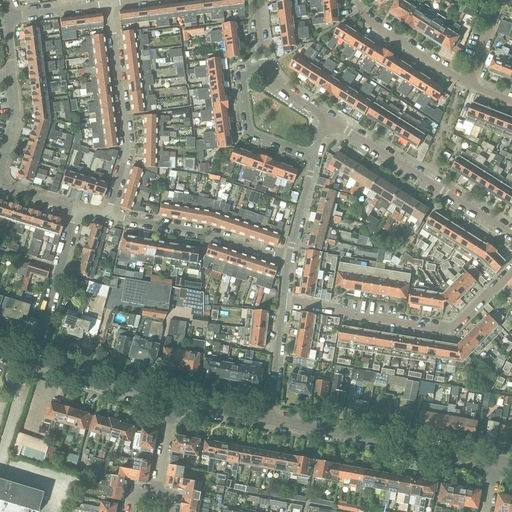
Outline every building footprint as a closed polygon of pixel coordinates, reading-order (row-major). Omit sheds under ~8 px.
[(214,0),(211,0),(201,1),(203,15),(211,14),(212,21),(217,20),(214,0)] [(228,0),(214,0),(217,20),(224,19),(223,12),(230,11),(228,0)] [(242,0),(228,0),(230,11),(238,10),(238,11),(238,17),(245,16),(244,12),(245,12),(242,0)] [(336,0),(310,3),(311,8),(324,7),(324,12),(336,11),(339,10),(337,0),(336,0)] [(401,0),(398,0),(390,12),(391,13),(390,14),(394,17),(395,15),(399,18),(410,0),(405,0),(404,2),(401,0)] [(410,0),(399,18),(398,19),(407,25),(419,6),(415,3),(416,0),(410,0)] [(201,1),(188,3),(190,23),(197,23),(196,16),(203,15),(201,1)] [(292,2),(279,4),(280,15),(306,12),(305,6),(296,7),(295,1),(292,1),(292,2)] [(188,3),(174,5),(176,18),(184,17),(184,24),(190,23),(188,3)] [(174,5),(161,7),(163,27),(169,26),(168,19),(176,18),(174,5)] [(459,12),(463,14),(467,7),(462,5),(459,12)] [(419,6),(407,25),(415,30),(416,29),(428,10),(429,9),(425,6),(424,8),(419,6)] [(161,7),(147,8),(149,22),(156,21),(157,28),(163,27),(161,7)] [(463,14),(476,18),(478,12),(467,7),(463,14)] [(147,8),(133,10),(135,24),(149,22),(147,8)] [(133,10),(119,12),(120,26),(135,24),(133,10)] [(325,18),(312,19),(313,25),(336,22),(340,22),(339,10),(336,11),(324,12),(325,18)] [(428,10),(416,29),(420,31),(419,33),(424,36),(425,34),(437,16),(428,10)] [(306,12),(280,15),(281,26),(295,24),(294,18),(307,16),(306,12)] [(101,14),(88,16),(89,30),(103,28),(101,14)] [(88,16),(74,18),(76,31),(89,30),(88,16)] [(437,16),(425,34),(429,37),(428,38),(433,41),(442,26),(438,23),(440,19),(437,16)] [(74,18),(60,20),(62,33),(76,31),(74,18)] [(511,24),(501,20),(499,26),(511,31),(511,30),(511,29),(511,24)] [(223,31),(210,33),(211,38),(238,35),(236,23),(222,25),(223,31)] [(295,24),(281,26),(282,37),(309,34),(309,28),(296,30),(295,28),(295,24)] [(336,34),(328,46),(333,50),(336,46),(340,39),(344,41),(352,30),(342,24),(336,34)] [(442,26),(433,41),(437,44),(438,43),(443,46),(454,28),(450,25),(448,29),(442,26)] [(454,28),(443,46),(446,48),(445,49),(449,52),(450,51),(451,51),(452,49),(454,46),(455,46),(456,45),(457,46),(460,42),(458,40),(460,37),(463,33),(459,31),(461,28),(456,25),(454,28)] [(50,26),(23,29),(24,39),(41,37),(40,32),(46,32),(50,31),(50,26)] [(499,26),(497,33),(509,37),(511,31),(499,26)] [(204,33),(203,28),(183,30),(182,31),(183,42),(189,42),(188,36),(189,35),(204,33)] [(350,45),(343,56),(347,59),(361,36),(352,30),(344,41),(350,45)] [(141,31),(122,33),(123,43),(148,40),(147,35),(141,36),(141,31)] [(309,34),(282,37),(284,48),(297,46),(297,41),(310,39),(309,34)] [(238,35),(211,38),(211,43),(224,42),(225,47),(239,45),(238,35)] [(86,43),(80,44),(81,49),(105,46),(104,36),(86,38),(86,43)] [(361,36),(347,59),(352,62),(359,51),(363,53),(370,41),(361,36)] [(41,37),(24,39),(26,49),(52,46),(52,42),(47,42),(41,43),(41,37)] [(148,40),(123,43),(124,53),(143,51),(143,46),(148,45),(148,40)] [(368,57),(361,68),(362,68),(365,70),(380,47),(370,41),(363,53),(368,57)] [(226,53),(213,54),(214,60),(221,59),(240,57),(239,45),(225,47),(226,53)] [(52,46),(26,49),(27,60),(43,58),(42,53),(53,51),(52,46)] [(105,46),(81,49),(81,54),(88,53),(88,58),(107,56),(105,46)] [(380,47),(365,70),(370,74),(377,62),(381,65),(389,53),(380,47)] [(497,50),(489,72),(494,74),(493,75),(498,77),(499,75),(500,76),(508,55),(510,50),(503,47),(501,51),(498,49),(497,50)] [(298,56),(290,68),(300,74),(315,51),(310,48),(303,59),(298,56)] [(143,51),(124,53),(125,63),(150,60),(149,50),(143,51)] [(315,51),(300,74),(309,80),(317,68),(312,65),(319,54),(315,51)] [(387,68),(380,80),(384,82),(392,69),(398,59),(389,53),(381,65),(387,68)] [(500,76),(500,78),(504,79),(505,78),(510,80),(511,73),(511,56),(508,55),(500,76)] [(83,64),(83,69),(108,66),(107,56),(88,58),(89,63),(83,64)] [(43,58),(27,60),(28,70),(55,67),(54,62),(44,63),(43,58)] [(194,69),(194,70),(194,74),(195,74),(222,71),(221,59),(214,60),(207,61),(207,67),(194,69)] [(392,69),(384,82),(389,85),(394,78),(397,81),(400,77),(407,65),(398,59),(392,69)] [(150,60),(125,63),(127,73),(146,71),(152,70),(151,65),(150,60)] [(317,68),(309,80),(319,86),(333,63),(328,60),(321,71),(317,68)] [(333,63),(319,86),(328,92),(336,80),(331,77),(336,69),(338,66),(336,64),(333,63)] [(406,80),(398,91),(402,94),(417,71),(407,65),(400,77),(406,80)] [(108,66),(83,69),(84,74),(90,73),(91,78),(109,76),(108,66)] [(55,67),(28,70),(30,80),(46,78),(45,73),(56,72),(55,67)] [(146,71),(127,73),(128,83),(153,80),(152,75),(146,76),(146,71)] [(222,71),(195,74),(196,79),(209,78),(210,83),(223,81),(222,71)] [(336,80),(328,92),(336,96),(336,97),(340,90),(351,74),(347,71),(340,82),(339,82),(336,80)] [(417,71),(402,94),(407,97),(415,86),(418,88),(426,77),(417,71)] [(340,90),(336,97),(345,102),(353,91),(349,88),(356,77),(355,77),(352,74),(351,74),(340,90)] [(91,83),(85,83),(86,89),(110,86),(109,76),(91,78),(91,83)] [(424,92),(417,103),(421,106),(435,83),(426,77),(418,88),(424,92)] [(46,78),(30,80),(31,90),(58,87),(60,87),(60,82),(57,82),(46,84),(46,78)] [(153,80),(128,83),(129,93),(148,91),(148,86),(154,86),(153,80)] [(210,89),(197,90),(197,91),(198,95),(225,92),(223,81),(210,83),(210,89)] [(353,91),(345,102),(355,109),(369,86),(365,83),(358,94),(353,91)] [(435,83),(421,106),(426,109),(433,98),(437,101),(445,89),(435,83)] [(110,86),(86,89),(86,94),(93,93),(93,98),(112,96),(110,86)] [(369,86),(355,109),(365,115),(372,102),(367,99),(374,89),(369,86)] [(58,87),(31,90),(32,101),(48,99),(47,93),(58,92),(58,87)] [(148,91),(129,93),(130,103),(155,100),(155,95),(149,96),(148,91)] [(225,92),(198,95),(198,96),(199,101),(204,100),(205,106),(226,103),(225,92)] [(94,103),(88,104),(88,109),(113,106),(112,96),(93,98),(94,103)] [(378,97),(367,116),(375,121),(386,104),(383,102),(384,100),(378,97)] [(48,99),(32,101),(34,111),(59,108),(59,103),(49,104),(48,99)] [(155,100),(130,103),(132,114),(151,112),(156,111),(155,105),(156,105),(155,100)] [(205,111),(200,112),(201,117),(228,114),(226,103),(205,106),(205,111)] [(473,103),(465,122),(475,126),(483,107),(473,103)] [(386,104),(375,121),(384,127),(396,108),(391,104),(390,106),(386,104)] [(113,106),(88,109),(89,114),(95,113),(96,118),(114,116),(113,106)] [(483,107),(475,126),(484,130),(492,111),(483,107)] [(59,108),(34,111),(35,120),(51,122),(50,114),(60,113),(59,108)] [(396,108),(384,127),(393,132),(403,115),(399,113),(401,111),(396,108)] [(185,115),(185,119),(190,119),(189,109),(167,112),(167,115),(172,114),(172,117),(185,115)] [(492,111),(484,130),(494,133),(501,114),(492,111)] [(403,115),(393,132),(401,137),(413,118),(404,113),(403,115)] [(228,114),(201,117),(202,123),(215,121),(215,127),(229,125),(228,114)] [(501,114),(494,133),(503,137),(510,118),(501,114)] [(97,123),(90,124),(91,129),(115,126),(114,116),(96,118),(97,123)] [(145,116),(144,127),(163,127),(163,122),(169,122),(169,116),(163,116),(145,116)] [(413,118),(401,137),(409,142),(420,125),(416,123),(418,121),(413,118)] [(511,118),(510,118),(503,137),(511,140),(511,118)] [(35,120),(32,129),(58,137),(61,138),(63,134),(59,133),(49,130),(51,122),(35,120)] [(420,125),(409,142),(418,148),(429,131),(425,129),(425,128),(427,126),(422,123),(420,125)] [(216,132),(203,134),(204,140),(231,136),(229,125),(215,127),(216,132)] [(115,126),(91,129),(92,139),(99,138),(117,136),(115,126)] [(144,127),(144,137),(169,137),(169,132),(163,132),(163,127),(144,127)] [(32,129),(29,139),(45,144),(46,139),(57,142),(58,137),(32,129)] [(99,138),(92,139),(93,149),(100,148),(100,149),(118,147),(117,136),(99,138)] [(204,140),(203,140),(205,151),(218,149),(232,147),(231,136),(204,140)] [(144,137),(144,147),(163,147),(163,142),(169,142),(169,137),(144,137)] [(29,139),(26,149),(52,157),(53,152),(43,149),(45,144),(29,139)] [(68,151),(70,146),(71,141),(65,139),(64,145),(63,144),(62,149),(68,151)] [(203,140),(195,141),(196,147),(197,152),(205,151),(203,140)] [(144,147),(144,157),(169,157),(169,152),(163,152),(163,147),(144,147)] [(227,168),(225,173),(230,175),(231,172),(235,163),(240,165),(245,152),(234,148),(227,168)] [(26,149),(23,159),(39,164),(40,159),(51,162),(52,157),(26,149)] [(113,151),(107,152),(106,153),(104,161),(109,162),(110,157),(116,159),(118,152),(113,150),(113,151)] [(104,161),(106,153),(101,151),(94,152),(93,158),(104,161)] [(451,168),(451,169),(460,174),(463,168),(471,157),(473,154),(472,153),(469,151),(468,151),(466,154),(462,151),(451,168)] [(65,172),(61,185),(72,188),(78,168),(78,167),(83,153),(78,152),(78,154),(76,153),(72,166),(74,166),(72,173),(65,171),(65,172)] [(245,152),(240,165),(245,167),(245,168),(241,179),(246,181),(251,168),(252,165),(255,155),(245,152)] [(451,155),(445,152),(441,160),(447,163),(451,155)] [(336,169),(330,180),(331,181),(334,182),(338,176),(348,159),(338,153),(330,165),(336,169)] [(251,168),(246,181),(251,182),(251,183),(256,170),(261,172),(262,168),(263,165),(266,159),(255,155),(252,165),(251,168)] [(463,168),(460,174),(468,179),(475,168),(483,157),(479,155),(476,160),(471,157),(463,168)] [(496,155),(494,160),(501,163),(503,159),(496,155)] [(144,157),(144,168),(152,168),(163,168),(170,168),(170,162),(169,162),(169,157),(144,157)] [(475,168),(468,179),(477,185),(488,168),(488,167),(484,164),(487,159),(483,157),(475,168)] [(194,159),(183,158),(183,170),(194,171),(194,159)] [(20,169),(46,177),(47,172),(37,169),(37,168),(39,164),(23,159),(20,168),(20,169)] [(262,168),(261,172),(266,174),(265,178),(262,186),(267,188),(274,168),(275,165),(276,163),(266,159),(263,165),(262,168)] [(348,159),(338,176),(342,178),(344,174),(350,178),(359,165),(348,159)] [(274,168),(267,188),(272,190),(277,178),(282,180),(286,168),(286,166),(276,163),(275,165),(274,168)] [(199,164),(199,173),(209,172),(208,164),(199,164)] [(359,165),(350,178),(360,185),(361,185),(369,172),(359,165)] [(488,168),(477,185),(486,190),(499,168),(500,168),(496,165),(494,168),(493,170),(490,168),(488,167),(488,168)] [(286,168),(282,180),(287,182),(283,194),(288,196),(296,175),(297,171),(297,170),(293,168),(286,166),(286,168)] [(78,168),(72,188),(82,191),(87,178),(81,176),(83,169),(82,168),(78,167),(78,168)] [(131,168),(128,178),(146,183),(147,178),(153,180),(155,175),(143,172),(132,168),(131,168)] [(499,168),(486,190),(494,195),(505,178),(500,175),(503,170),(501,168),(500,168),(499,168)] [(20,169),(17,179),(33,184),(34,178),(44,181),(46,177),(20,169)] [(175,180),(176,180),(177,172),(170,171),(169,175),(173,176),(172,180),(175,180)] [(87,178),(82,191),(93,195),(100,174),(94,172),(92,179),(87,178)] [(358,188),(354,194),(359,197),(363,191),(365,188),(366,189),(371,191),(379,178),(369,172),(361,185),(360,185),(358,188)] [(100,174),(93,195),(103,198),(108,184),(102,182),(104,175),(100,174)] [(220,176),(210,174),(208,179),(215,180),(214,184),(218,185),(220,176)] [(505,178),(494,195),(503,201),(511,185),(511,177),(510,181),(505,178)] [(128,178),(125,187),(149,194),(150,189),(145,188),(146,183),(128,178)] [(379,178),(371,191),(377,195),(371,205),(375,207),(389,184),(379,178)] [(54,179),(53,179),(50,192),(56,194),(60,181),(54,179)] [(331,181),(329,188),(338,190),(339,185),(334,184),(335,182),(334,182),(331,181)] [(375,207),(374,208),(379,210),(381,207),(387,211),(387,210),(391,204),(399,191),(389,184),(375,207)] [(511,185),(503,201),(511,206),(511,204),(511,185)] [(125,187),(122,198),(140,203),(142,198),(148,199),(149,194),(125,187)] [(324,189),(321,201),(333,204),(334,204),(335,198),(339,199),(339,198),(340,193),(337,192),(324,189)] [(393,214),(391,217),(395,220),(409,197),(399,191),(391,204),(397,208),(393,214)] [(161,203),(158,216),(169,218),(172,200),(174,193),(163,192),(162,198),(161,203)] [(172,200),(169,218),(179,220),(184,196),(184,195),(178,194),(174,193),(172,200)] [(184,196),(179,220),(189,221),(192,203),(194,198),(194,197),(184,195),(184,196)] [(192,203),(189,221),(199,223),(204,200),(204,199),(198,198),(194,197),(194,198),(192,203)] [(409,197),(395,220),(399,222),(405,213),(411,217),(420,204),(409,197)] [(122,198),(119,208),(132,211),(137,213),(137,212),(144,213),(145,209),(139,207),(140,203),(122,198)] [(204,200),(199,223),(208,225),(213,207),(215,201),(204,199),(204,200)] [(213,207),(208,225),(217,228),(225,205),(225,204),(221,203),(215,201),(213,207)] [(321,201),(318,213),(331,216),(334,217),(342,219),(343,214),(336,212),(337,205),(334,204),(333,204),(321,201)] [(5,203),(0,219),(0,228),(2,230),(5,220),(10,221),(15,206),(5,203)] [(225,205),(217,228),(227,231),(233,214),(228,212),(230,206),(225,204),(225,205)] [(420,204),(411,217),(418,220),(416,224),(420,226),(430,210),(420,204)] [(15,206),(10,221),(16,223),(12,233),(17,234),(25,209),(15,206)] [(25,209),(17,234),(22,236),(25,226),(30,227),(35,212),(25,209)] [(233,214),(227,231),(237,234),(245,211),(239,209),(237,215),(233,214)] [(245,211),(237,234),(247,237),(252,220),(254,214),(245,211)] [(35,229),(27,255),(31,256),(45,215),(35,212),(30,227),(35,229)] [(434,212),(422,230),(430,235),(442,217),(434,212)] [(318,213),(315,224),(328,228),(331,216),(318,213)] [(252,220),(247,237),(256,241),(264,217),(259,216),(254,214),(252,220)] [(45,215),(31,256),(36,258),(44,232),(50,233),(54,218),(45,215)] [(264,217),(256,241),(266,244),(272,226),(267,224),(269,219),(264,217)] [(442,217),(430,235),(438,240),(449,222),(442,217)] [(54,218),(50,233),(55,235),(52,245),(56,246),(64,221),(54,218)] [(272,226),(266,244),(276,247),(280,235),(282,229),(281,229),(283,223),(278,222),(276,227),(272,226)] [(368,226),(371,236),(377,227),(370,222),(368,226)] [(449,222),(438,240),(446,245),(457,227),(449,222)] [(315,224),(312,236),(329,240),(330,236),(332,229),(328,228),(315,224)] [(420,226),(416,224),(412,230),(416,233),(420,226)] [(91,230),(89,238),(103,242),(107,229),(90,225),(89,230),(91,230)] [(457,227),(446,245),(453,250),(457,245),(458,245),(466,232),(465,232),(457,227)] [(117,245),(119,238),(120,233),(114,231),(111,243),(117,245)] [(458,246),(455,251),(463,256),(474,238),(466,233),(466,232),(458,245),(458,246)] [(123,235),(118,262),(128,264),(128,263),(127,262),(132,236),(127,235),(126,236),(123,235)] [(368,238),(360,235),(357,245),(366,247),(368,238)] [(132,236),(127,262),(128,263),(135,264),(136,264),(136,262),(140,238),(137,238),(136,237),(132,236)] [(312,236),(309,248),(321,251),(322,250),(326,252),(328,244),(329,240),(312,236)] [(85,244),(83,250),(100,255),(103,242),(89,238),(87,245),(85,244)] [(140,238),(136,262),(144,263),(149,239),(144,238),(143,239),(140,238)] [(474,238),(463,256),(471,261),(473,257),(482,243),(474,238)] [(149,239),(144,263),(145,263),(150,264),(149,267),(153,267),(153,265),(157,241),(154,241),(153,240),(149,239)] [(157,241),(153,265),(161,266),(165,243),(162,242),(162,241),(158,240),(157,241)] [(425,244),(421,241),(417,248),(416,247),(413,253),(417,256),(421,249),(425,244)] [(161,266),(160,271),(165,272),(165,267),(165,265),(170,266),(174,243),(169,242),(168,243),(165,243),(161,266)] [(174,243),(170,266),(174,267),(174,268),(178,269),(182,246),(179,245),(178,244),(174,243)] [(482,243),(473,257),(477,259),(478,258),(483,261),(493,248),(489,244),(487,246),(482,243)] [(204,262),(203,265),(203,268),(207,269),(208,264),(213,265),(220,247),(209,244),(203,262),(204,262)] [(182,246),(178,269),(182,270),(182,268),(186,269),(190,246),(186,245),(185,246),(182,246)] [(190,246),(186,269),(199,271),(200,265),(196,264),(199,249),(195,248),(195,247),(190,246)] [(213,265),(211,271),(221,274),(229,251),(220,247),(213,265)] [(493,248),(483,261),(486,265),(485,266),(489,269),(501,257),(496,253),(497,251),(493,248)] [(44,250),(41,259),(41,260),(52,263),(53,257),(49,255),(50,252),(44,250)] [(84,255),(81,263),(96,267),(100,255),(83,250),(82,255),(84,255)] [(229,251),(221,274),(231,277),(239,254),(229,251)] [(307,251),(306,260),(327,263),(328,254),(307,251)] [(418,267),(419,260),(414,260),(406,253),(399,266),(403,267),(407,261),(413,265),(413,266),(418,267)] [(440,253),(436,259),(433,263),(440,264),(445,261),(442,259),(444,255),(440,253)] [(239,254),(231,277),(241,281),(249,257),(239,254)] [(249,257),(241,281),(245,282),(247,276),(253,278),(259,261),(249,257)] [(489,269),(486,272),(492,279),(507,264),(501,257),(489,269)] [(11,272),(24,276),(28,264),(15,260),(11,272)] [(306,260),(304,268),(325,272),(327,263),(306,260)] [(259,261),(253,278),(256,279),(255,285),(261,287),(268,264),(259,261)] [(28,264),(24,276),(24,278),(30,279),(31,274),(47,279),(50,269),(29,263),(28,264)] [(77,269),(76,275),(93,280),(96,267),(81,263),(79,270),(77,269)] [(336,283),(336,287),(345,288),(349,264),(340,263),(339,272),(338,272),(337,282),(336,282),(336,283)] [(261,287),(255,304),(259,306),(264,289),(270,290),(277,267),(268,264),(261,287)] [(349,264),(345,288),(353,290),(358,266),(349,264)] [(358,266),(353,290),(362,291),(366,267),(358,266)] [(366,267),(362,291),(371,293),(376,269),(366,267)] [(304,268),(303,278),(324,281),(325,272),(304,268)] [(376,269),(371,293),(380,294),(384,270),(376,269)] [(384,270),(380,294),(389,296),(393,272),(384,270)] [(393,272),(389,296),(398,297),(402,273),(393,272)] [(459,274),(455,277),(469,291),(477,282),(466,272),(462,276),(459,274)] [(402,273),(398,297),(407,299),(408,295),(408,294),(410,284),(409,284),(411,274),(402,273)] [(69,288),(86,293),(89,282),(72,277),(69,288)] [(454,284),(450,288),(461,299),(469,291),(455,277),(451,281),(454,284)] [(486,281),(481,277),(478,280),(483,285),(486,281)] [(176,278),(175,286),(184,287),(185,280),(176,278)] [(303,278),(301,286),(322,290),(324,281),(303,278)] [(125,279),(121,300),(129,301),(133,280),(125,279)] [(133,280),(129,301),(137,302),(141,282),(133,280)] [(511,280),(503,289),(510,296),(511,293),(511,280)] [(108,287),(89,282),(86,293),(106,298),(108,287)] [(141,282),(137,302),(143,303),(143,302),(144,302),(144,301),(147,301),(148,292),(150,283),(149,283),(141,282)] [(444,282),(440,286),(441,286),(442,290),(442,291),(446,304),(447,302),(452,307),(461,299),(450,288),(444,282)] [(150,283),(148,292),(170,296),(171,287),(171,286),(166,286),(158,284),(150,283)] [(217,304),(222,287),(218,285),(212,303),(217,304)] [(301,286),(300,296),(321,299),(322,290),(301,286)] [(411,289),(409,304),(421,306),(424,287),(418,286),(418,290),(411,289)] [(434,293),(432,308),(444,310),(445,303),(446,304),(442,291),(442,290),(441,286),(435,288),(434,293)] [(424,287),(421,306),(432,308),(434,293),(428,292),(429,288),(424,287)] [(186,290),(184,308),(203,311),(203,293),(186,290)] [(148,292),(147,301),(168,305),(170,296),(148,292)] [(4,298),(1,309),(5,310),(3,316),(5,317),(5,319),(9,320),(11,318),(12,319),(17,302),(19,302),(20,298),(16,297),(14,301),(6,299),(4,298)] [(17,302),(12,319),(13,319),(13,321),(17,322),(19,321),(20,321),(22,315),(26,316),(27,314),(31,301),(20,298),(19,302),(17,302)] [(143,303),(142,306),(143,306),(143,309),(167,313),(167,312),(168,305),(147,301),(144,301),(144,302),(143,302),(143,303)] [(488,305),(485,308),(490,313),(493,310),(488,305)] [(143,309),(141,317),(163,320),(167,313),(143,309)] [(247,310),(246,319),(267,322),(268,312),(247,310)] [(498,312),(493,317),(496,320),(501,315),(498,312)] [(302,313),(300,322),(321,325),(326,326),(328,317),(322,316),(302,313)] [(78,320),(73,337),(74,337),(73,339),(79,341),(80,339),(81,339),(83,333),(96,337),(101,320),(82,315),(82,316),(77,314),(75,319),(78,320)] [(130,315),(126,327),(136,330),(139,317),(130,315)] [(193,315),(191,326),(207,329),(208,317),(193,315)] [(489,315),(482,322),(497,337),(504,330),(489,315)] [(505,318),(501,315),(496,320),(500,323),(505,318)] [(65,316),(62,327),(66,328),(65,334),(65,335),(66,337),(70,338),(72,336),(73,337),(78,320),(75,319),(65,316)] [(136,330),(135,337),(129,357),(141,361),(146,344),(145,343),(151,322),(161,324),(163,320),(141,317),(139,316),(139,317),(136,330)] [(246,319),(245,328),(266,330),(267,322),(246,319)] [(177,336),(179,322),(170,320),(168,329),(167,335),(177,336)] [(146,344),(141,361),(153,364),(158,346),(161,334),(162,331),(161,324),(152,322),(151,322),(149,331),(155,332),(151,345),(146,344)] [(175,353),(173,369),(185,371),(188,354),(181,353),(186,323),(179,322),(177,336),(176,347),(175,353)] [(300,322),(299,331),(319,334),(321,325),(300,322)] [(482,322),(476,328),(491,343),(497,337),(482,322)] [(341,327),(337,347),(346,349),(350,328),(341,327)] [(245,328),(244,337),(264,339),(266,330),(245,328)] [(350,328),(346,349),(356,351),(359,330),(350,328)] [(476,328),(470,334),(485,349),(491,343),(476,328)] [(119,337),(115,352),(117,353),(118,355),(120,355),(121,354),(128,356),(133,334),(118,330),(117,336),(119,337)] [(359,330),(356,351),(364,352),(368,331),(359,330)] [(299,331),(297,339),(318,343),(319,334),(299,331)] [(368,331),(364,352),(373,354),(377,333),(368,331)] [(377,333),(373,354),(382,355),(386,334),(377,333)] [(386,334),(382,355),(391,357),(394,336),(386,334)] [(470,334),(463,341),(474,352),(478,356),(485,349),(470,334)] [(394,336),(391,357),(400,358),(403,337),(394,336)] [(165,337),(161,367),(173,369),(175,353),(176,347),(168,345),(168,344),(170,344),(170,338),(165,337)] [(244,337),(242,346),(263,349),(264,339),(244,337)] [(403,337),(400,358),(409,360),(412,339),(403,337)] [(188,354),(185,371),(198,373),(200,361),(202,361),(205,342),(190,339),(188,354)] [(297,339),(296,348),(316,352),(318,343),(297,339)] [(412,339),(409,360),(418,361),(421,340),(412,339)] [(421,340),(418,361),(427,363),(430,342),(421,340)] [(463,341),(458,346),(463,369),(464,368),(465,367),(466,372),(461,374),(463,380),(467,379),(469,385),(473,384),(471,378),(472,378),(470,371),(467,365),(472,360),(469,357),(474,352),(463,341)] [(430,342),(427,363),(436,364),(437,358),(439,358),(441,344),(439,343),(430,342)] [(439,358),(438,364),(447,366),(451,345),(441,344),(439,358)] [(451,345),(447,366),(463,369),(458,346),(451,345)] [(296,348),(294,357),(307,359),(315,360),(316,352),(296,348)] [(244,361),(240,382),(249,384),(249,385),(254,386),(254,385),(259,386),(259,384),(260,385),(261,380),(259,380),(261,369),(251,367),(253,353),(246,351),(244,360),(244,361)] [(502,354),(495,361),(497,363),(502,366),(504,362),(506,358),(502,354)] [(204,361),(201,376),(213,378),(213,377),(217,357),(212,356),(211,362),(204,361)] [(217,357),(213,377),(218,378),(218,379),(223,380),(223,379),(224,379),(227,365),(220,364),(221,358),(217,357)] [(293,364),(306,367),(307,359),(294,357),(293,364)] [(227,365),(224,379),(228,380),(228,381),(234,382),(234,381),(240,382),(244,361),(244,360),(238,359),(237,367),(231,366),(232,360),(228,359),(227,365)] [(315,360),(307,359),(306,367),(316,368),(317,363),(317,361),(315,361),(315,360)] [(495,361),(488,368),(497,376),(500,370),(502,366),(497,363),(495,361)] [(352,379),(364,381),(366,371),(353,369),(351,380),(352,380),(352,379)] [(292,374),(289,390),(290,390),(290,392),(294,392),(294,394),(299,395),(300,393),(301,393),(304,378),(304,373),(300,373),(300,372),(292,371),(292,374)] [(375,373),(366,371),(364,381),(373,383),(375,373)] [(376,373),(374,382),(387,385),(387,384),(388,376),(379,374),(376,373)] [(336,375),(330,403),(332,403),(332,407),(343,409),(346,393),(341,392),(344,376),(340,375),(336,375)] [(387,384),(387,385),(405,388),(403,401),(416,403),(420,383),(408,381),(408,380),(388,376),(387,384)] [(304,378),(301,393),(304,394),(304,395),(309,396),(310,395),(311,395),(314,379),(304,378)] [(318,381),(315,396),(327,399),(330,383),(318,381)] [(427,394),(434,395),(436,384),(421,381),(419,395),(426,396),(427,394)] [(453,387),(451,395),(458,396),(459,392),(460,388),(453,387)] [(483,405),(494,407),(496,395),(485,394),(483,405)] [(353,400),(349,420),(358,421),(362,399),(357,398),(357,401),(353,400)] [(382,408),(378,425),(379,426),(397,429),(399,419),(393,417),(391,417),(392,410),(394,411),(396,399),(394,398),(389,398),(389,399),(387,409),(382,408)] [(362,399),(358,421),(366,423),(369,403),(368,400),(362,399)] [(50,404),(44,422),(51,424),(48,434),(52,435),(53,430),(60,407),(55,405),(56,404),(51,403),(51,404),(50,404)] [(424,404),(419,428),(428,430),(432,405),(424,404)] [(432,405),(428,430),(435,431),(440,407),(432,405)] [(448,408),(443,433),(451,434),(455,410),(456,410),(456,406),(450,405),(449,406),(448,406),(448,408)] [(60,407),(53,430),(57,431),(60,422),(66,424),(71,408),(64,406),(63,407),(60,407)] [(373,406),(369,424),(378,425),(382,408),(375,406),(373,406)] [(440,407),(435,431),(443,433),(448,408),(440,407)] [(71,408),(66,424),(72,426),(69,435),(68,441),(67,441),(72,443),(73,437),(74,436),(81,413),(77,411),(77,410),(71,408)] [(462,419),(459,435),(467,437),(472,409),(467,408),(465,420),(462,419)] [(472,409),(467,437),(475,438),(478,422),(474,421),(477,410),(472,409)] [(455,410),(451,434),(459,435),(462,419),(459,419),(460,411),(456,410),(455,410)] [(491,414),(486,441),(496,442),(499,425),(500,425),(503,411),(497,410),(496,415),(491,414)] [(81,413),(74,436),(77,437),(80,428),(86,430),(91,415),(89,415),(90,414),(85,413),(85,414),(81,413)] [(94,416),(90,431),(96,433),(97,433),(92,448),(93,450),(96,451),(99,443),(98,443),(105,419),(101,418),(101,417),(96,416),(96,417),(94,416)] [(502,418),(497,442),(508,444),(511,428),(505,426),(506,419),(502,418)] [(105,419),(98,443),(99,443),(103,444),(105,435),(111,437),(115,421),(108,419),(108,420),(105,419)] [(114,447),(110,455),(116,456),(123,429),(125,425),(122,424),(122,423),(115,421),(111,437),(116,438),(117,438),(114,447)] [(123,429),(116,456),(117,456),(121,457),(125,441),(131,442),(135,428),(134,428),(134,427),(130,425),(129,426),(125,425),(123,429)] [(137,430),(132,459),(151,463),(153,456),(157,433),(144,431),(137,430)] [(48,446),(49,446),(50,443),(19,433),(13,454),(43,464),(44,461),(48,446)] [(171,460),(170,467),(182,469),(185,454),(188,438),(184,438),(184,436),(179,436),(179,437),(175,436),(172,452),(173,452),(171,460)] [(185,454),(182,469),(187,470),(189,456),(190,455),(198,456),(201,441),(199,440),(199,439),(194,438),(194,440),(188,438),(185,454)] [(206,442),(203,457),(210,459),(208,473),(213,474),(215,464),(214,463),(218,444),(206,442)] [(218,444),(214,463),(215,464),(219,464),(220,461),(220,460),(227,462),(230,446),(218,444)] [(48,446),(44,461),(52,464),(57,448),(49,446),(48,446)] [(230,446),(227,462),(234,463),(232,472),(237,472),(238,467),(238,464),(239,465),(242,448),(230,446)] [(242,448),(239,465),(242,465),(251,467),(254,451),(252,450),(251,449),(249,449),(248,449),(242,448)] [(251,467),(250,471),(258,472),(258,477),(261,478),(266,453),(260,452),(259,451),(257,450),(256,451),(254,451),(251,467)] [(266,453),(261,478),(265,478),(265,474),(267,475),(268,470),(275,471),(278,455),(276,455),(275,454),(272,453),(271,454),(266,453)] [(278,455),(275,471),(282,472),(281,478),(282,478),(282,482),(285,482),(289,457),(284,456),(283,455),(280,455),(279,455),(278,455)] [(78,460),(68,456),(65,466),(75,469),(78,460)] [(289,457),(285,482),(288,483),(290,474),(298,475),(302,458),(296,457),(295,458),(289,457)] [(125,465),(124,469),(150,474),(151,465),(151,463),(132,459),(129,458),(128,465),(125,465)] [(302,458),(298,475),(311,477),(314,460),(302,458)] [(318,461),(314,478),(327,481),(330,463),(318,461)] [(103,467),(92,463),(90,463),(88,469),(99,472),(103,467)] [(330,463),(327,481),(336,482),(339,483),(342,467),(336,466),(336,464),(330,463)] [(169,468),(168,477),(194,482),(195,478),(186,476),(187,470),(182,469),(170,467),(169,468)] [(339,483),(338,487),(350,489),(351,485),(354,469),(342,467),(339,483)] [(119,477),(128,479),(132,480),(148,483),(150,474),(124,469),(121,468),(119,477)] [(95,478),(99,472),(88,469),(86,475),(95,478)] [(354,469),(351,485),(358,486),(358,491),(361,492),(362,492),(365,471),(360,470),(359,469),(356,469),(355,469),(354,469)] [(361,492),(360,496),(364,497),(365,490),(369,488),(374,489),(377,473),(375,473),(375,472),(372,472),(371,472),(365,471),(362,492),(361,492)] [(377,473),(374,489),(381,490),(379,500),(384,501),(389,475),(383,474),(380,473),(379,474),(377,473)] [(216,483),(225,485),(226,476),(217,474),(216,483)] [(96,480),(94,484),(126,489),(128,479),(119,477),(111,475),(107,475),(107,477),(107,482),(96,480)] [(384,501),(383,506),(387,507),(388,501),(389,502),(391,492),(398,493),(401,478),(399,477),(399,476),(396,476),(395,477),(389,475),(384,501)] [(168,477),(166,486),(182,489),(186,490),(196,492),(198,483),(194,482),(168,477)] [(226,488),(234,490),(236,477),(234,477),(233,481),(228,480),(226,488)] [(401,478),(398,493),(405,495),(404,504),(408,505),(410,496),(413,480),(401,478)] [(28,511),(29,510),(33,511),(37,511),(44,493),(0,480),(0,511),(28,511)] [(413,480),(410,496),(416,497),(415,507),(415,511),(416,511),(418,511),(424,482),(413,480)] [(424,482),(418,511),(424,511),(426,499),(434,500),(437,484),(424,482)] [(94,484),(90,489),(109,493),(107,498),(124,501),(126,489),(94,484)] [(236,484),(234,490),(246,492),(247,486),(236,484)] [(443,485),(440,502),(453,504),(456,488),(455,488),(455,487),(450,486),(450,487),(443,485)] [(456,488),(453,504),(454,504),(460,505),(459,511),(463,511),(465,506),(468,490),(463,489),(463,488),(458,487),(458,488),(456,488)] [(185,499),(185,500),(210,504),(211,500),(203,498),(203,494),(196,492),(186,490),(185,499)] [(468,490),(465,506),(478,508),(481,492),(478,492),(478,491),(473,490),(472,491),(468,490)] [(499,496),(496,511),(497,511),(509,511),(511,498),(511,497),(508,497),(508,496),(503,495),(502,496),(499,496)] [(184,499),(182,510),(183,510),(196,511),(208,511),(210,504),(185,500),(185,499),(184,499)] [(85,505),(84,509),(97,511),(116,511),(118,505),(102,502),(101,508),(85,505)]
